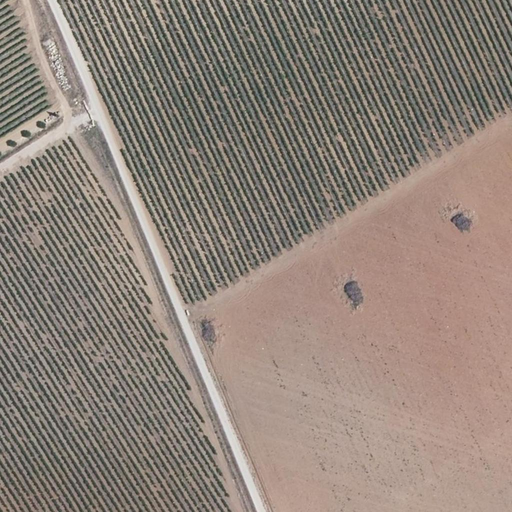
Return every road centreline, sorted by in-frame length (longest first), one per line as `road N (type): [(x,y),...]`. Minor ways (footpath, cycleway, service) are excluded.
road 1 (track): [(179,311),(306,251),(511,121)]
road 2 (track): [(50,0),(179,311)]
road 3 (track): [(263,511),(179,311)]
